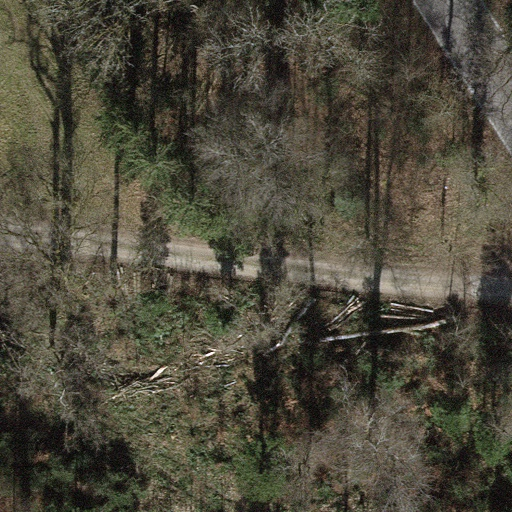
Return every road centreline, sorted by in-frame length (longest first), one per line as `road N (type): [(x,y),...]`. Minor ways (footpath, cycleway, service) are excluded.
road 1 (track): [(0,241),(511,287)]
road 2 (tertiary): [(445,0),(511,104)]
